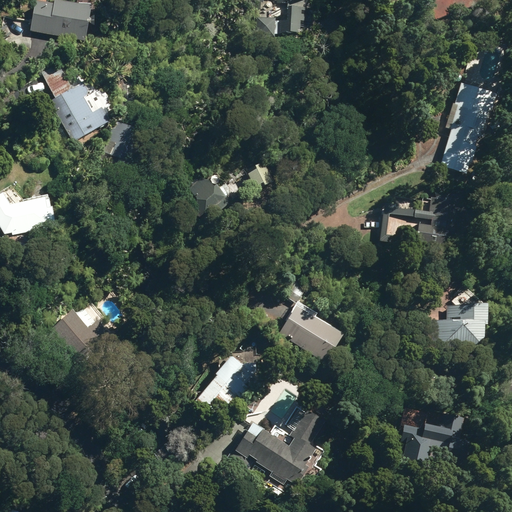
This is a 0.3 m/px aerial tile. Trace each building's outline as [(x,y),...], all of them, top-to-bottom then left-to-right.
[(38,31),(89,40),(96,5),(65,0),(60,0),(60,3),(43,0),(38,31)] [(317,6),(317,0),(272,0),(272,6),(282,6),(282,13),(279,13),(279,24),(270,23),(270,21),(252,21),(251,39),(270,40),(270,36),(294,37),(294,26),(308,26),(308,13),(301,14),(301,6),(317,6)] [(415,0),(426,27),(483,4),(481,0),(415,0)] [(49,101),(73,143),(113,121),(89,79),(75,87),(59,60),(42,70),(57,96),(49,101)] [(443,156),(466,163),(474,140),(478,141),(491,99),(461,89),(440,155),(443,156)] [(116,166),(135,174),(152,131),(119,117),(105,150),(121,157),(116,166)] [(463,176),(466,163),(443,156),(440,168),(463,176)] [(243,168),(252,184),(271,174),(261,158),(243,168)] [(219,207),(230,196),(212,177),(210,179),(203,179),(190,192),(199,201),(198,212),(215,214),(220,209),(219,207)] [(0,249),(28,259),(35,241),(34,234),(61,229),(58,207),(52,208),(50,198),(13,205),(6,192),(0,195),(0,221),(6,232),(0,249)] [(411,214),(407,244),(461,252),(466,217),(449,214),(449,210),(443,209),(441,219),(411,214)] [(379,239),(397,241),(401,213),(383,211),(379,239)] [(279,288),(297,299),(303,289),(298,286),(300,283),(287,275),(279,288)] [(436,347),(493,350),(496,306),(464,304),(463,320),(437,319),(436,347)] [(286,334),(333,363),(349,335),(302,307),(286,334)] [(48,337),(74,369),(116,334),(104,319),(94,327),(80,310),(48,337)] [(247,365),(232,350),(188,396),(214,421),(258,375),(259,373),(260,363),(250,363),(247,365)] [(281,365),(285,375),(291,373),(288,363),(281,365)] [(488,401),(511,406),(511,372),(511,373),(496,369),(488,401)] [(291,444),(257,422),(231,462),(248,473),(258,458),(261,460),(260,461),(289,481),(290,479),(305,489),(312,479),(308,476),(314,467),(312,465),(322,450),(315,446),(330,424),(312,412),(291,444)] [(465,439),(467,433),(466,433),(469,420),(454,415),(451,427),(430,422),(429,427),(408,422),(399,460),(431,467),(433,458),(468,466),(474,441),(465,439)]
